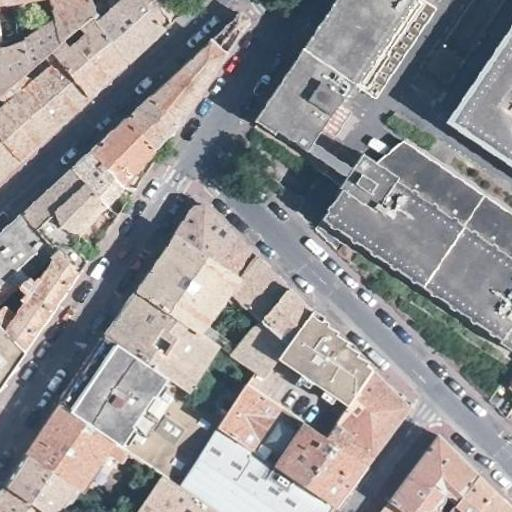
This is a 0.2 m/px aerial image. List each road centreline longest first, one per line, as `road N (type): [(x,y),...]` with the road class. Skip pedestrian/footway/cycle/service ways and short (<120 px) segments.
road 1 (residential): [(0,444),(194,153)]
road 2 (residential): [(194,153),(440,392)]
road 3 (residential): [(226,0),(0,207)]
road 4 (residential): [(440,392),(352,511)]
road 5 (residential): [(194,153),(276,41)]
